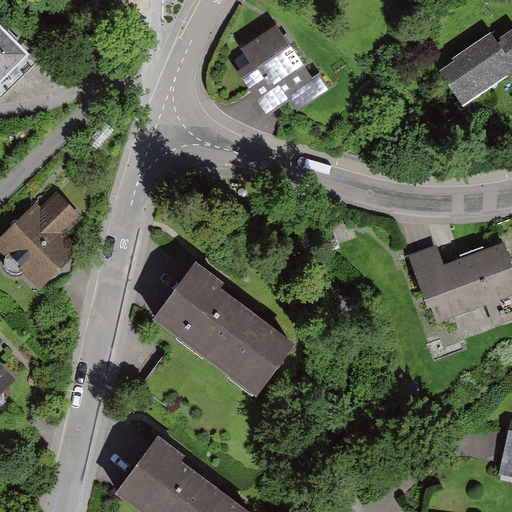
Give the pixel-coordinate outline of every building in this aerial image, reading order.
[(276,25),(240,48),(280,109),(288,103),(296,114),(329,92),(318,74),(311,78),(276,25)] [(491,36),(437,72),(461,107),(507,76),(511,82),(511,31),(495,42),(491,36)] [(0,34),(0,88),(27,62),(0,34)] [(105,124),(90,141),(98,148),(113,131),(105,124)] [(32,209),(0,239),(0,253),(36,292),(79,253),(64,237),(82,220),(59,195),(38,215),(32,209)] [(436,247),(407,257),(433,324),(483,305),(493,330),(511,322),(511,264),(504,244),(444,268),(436,247)] [(225,283),(194,260),(149,320),(253,397),(293,345),(220,291),(225,283)] [(0,391),(15,377),(0,362),(0,391)] [(511,421),(510,421),(497,476),(511,479),(511,421)] [(251,511),(156,440),(116,493),(141,511),(251,511)]
